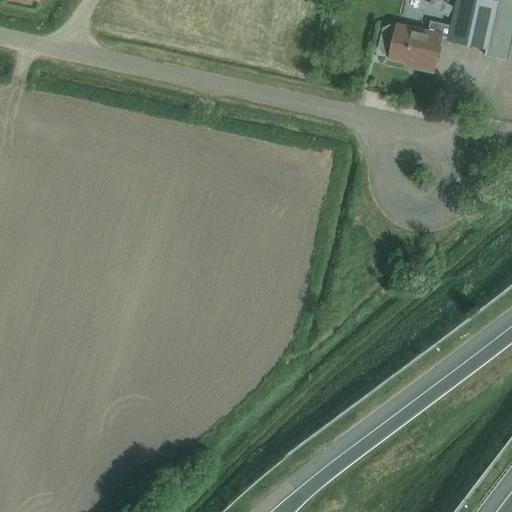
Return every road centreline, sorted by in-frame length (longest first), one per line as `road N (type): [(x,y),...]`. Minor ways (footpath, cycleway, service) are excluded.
road 1 (unclassified): [(374,121),(54,47)]
road 2 (motorway): [(511,332),(281,511)]
road 3 (unclassified): [(452,204),(465,186),(460,151),(428,132),(374,121)]
road 4 (unclassified): [(374,121),(398,199),(432,214),(452,204)]
